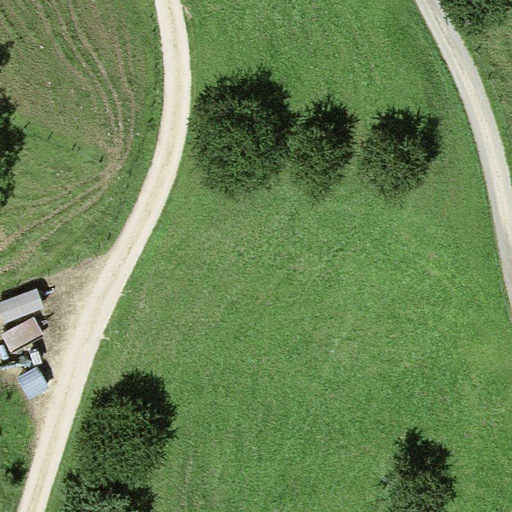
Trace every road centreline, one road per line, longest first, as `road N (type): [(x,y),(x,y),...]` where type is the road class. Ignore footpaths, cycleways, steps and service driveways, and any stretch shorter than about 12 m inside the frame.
road 1 (track): [(177,0),(195,107),(181,166),(97,347),(38,511)]
road 2 (track): [(511,197),(439,0)]
